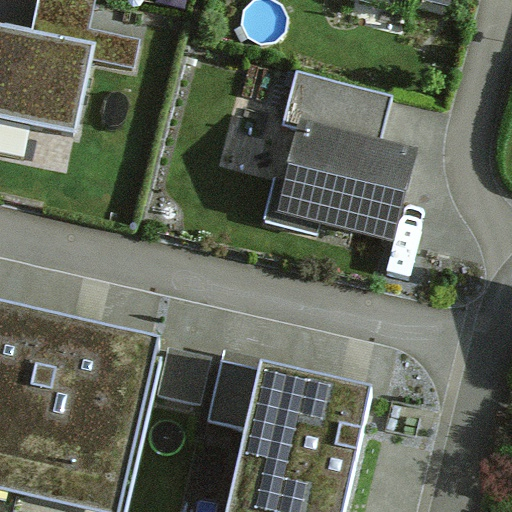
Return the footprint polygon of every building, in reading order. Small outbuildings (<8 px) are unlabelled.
[(463,0),(417,0),(461,10),(463,0)] [(89,55),(0,37),(0,124),(72,139),(89,55)] [(419,157),(300,127),(276,221),(395,251),(419,157)] [(122,511),(160,354),(0,316),(0,502),(41,511),(122,511)] [(158,389),(204,400),(215,354),(169,343),(158,389)] [(343,511),(369,402),(265,378),(233,511),(343,511)]
